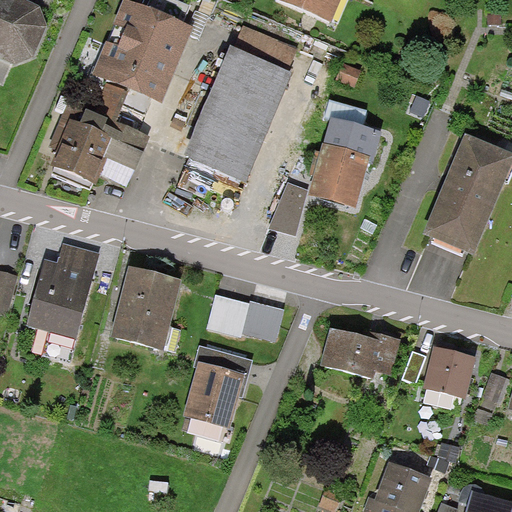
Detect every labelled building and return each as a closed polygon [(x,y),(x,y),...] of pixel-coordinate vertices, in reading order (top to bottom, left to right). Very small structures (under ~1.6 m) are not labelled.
[(46,30),(37,10),(12,0),(0,0),(0,62),(10,66),(30,61),(46,30)] [(339,0),(275,0),(331,22),(339,0)] [(157,120),(194,31),(123,2),(90,81),(105,88),(90,125),(74,119),(53,169),(96,187),(115,143),(143,155),(157,120)] [(487,16),(487,27),(499,27),(499,16),(487,16)] [(295,52),(242,30),(233,50),(229,48),(181,160),(244,186),(291,77),(286,75),(295,52)] [(343,69),(337,82),(353,89),(358,76),(343,69)] [(306,197),(355,211),(369,161),(371,162),(372,160),(378,135),(332,121),(324,148),(322,147),(308,191),(306,197)] [(511,165),(511,158),(461,138),(420,240),(474,261),(511,165)] [(308,191),(288,184),(285,192),(269,232),(296,236),(306,197),(308,191)] [(39,263),(23,326),(75,340),(96,256),(61,247),(56,267),(39,263)] [(106,337),(163,352),(182,281),(125,266),(106,337)] [(21,277),(0,271),(0,314),(10,317),(21,277)] [(203,333),(268,352),(279,315),(214,296),(203,333)] [(366,339),(333,329),(322,367),(387,385),(399,342),(368,333),(366,339)] [(411,368),(426,372),(434,341),(420,337),(411,368)] [(475,364),(434,352),(425,385),(465,397),(475,364)] [(242,372),(197,359),(182,413),(227,425),(242,372)] [(457,452),(439,447),(432,474),(450,479),(457,452)] [(421,511),(432,481),(389,465),(375,502),(369,500),(364,511),(421,511)] [(328,491),(322,506),(335,510),(341,495),(328,491)] [(463,511),(451,511),(441,509),(439,511),(511,511),(511,506),(469,493),(463,511)]
